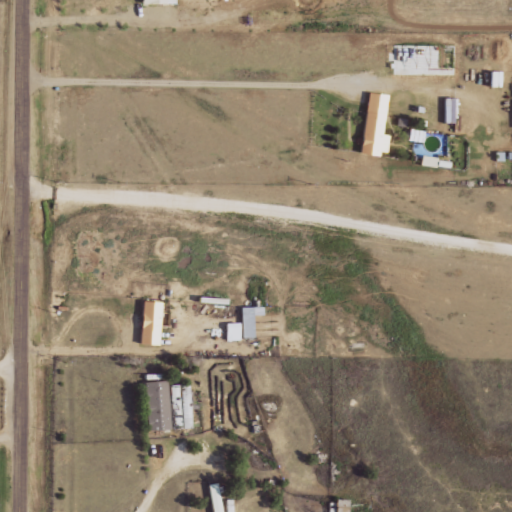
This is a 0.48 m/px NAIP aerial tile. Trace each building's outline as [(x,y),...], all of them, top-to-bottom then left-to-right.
[(455,99),(441,98),(441,122),(454,123),(455,99)] [(386,136),(378,135),(380,115),(361,112),(356,154),(374,157),(375,151),(384,152),(386,136)] [(137,344),(156,344),(157,301),(138,301),(137,344)] [(238,307),(239,323),(222,323),(223,339),(250,339),(250,315),(258,315),(258,307),(238,307)] [(165,381),(141,382),(142,430),(166,429),(165,381)] [(167,384),(168,428),(189,427),(187,384),(167,384)] [(205,484),(208,511),(231,511),(230,500),(220,502),(217,482),(205,484)] [(344,511),(344,500),(331,499),(330,511),(344,511)]
